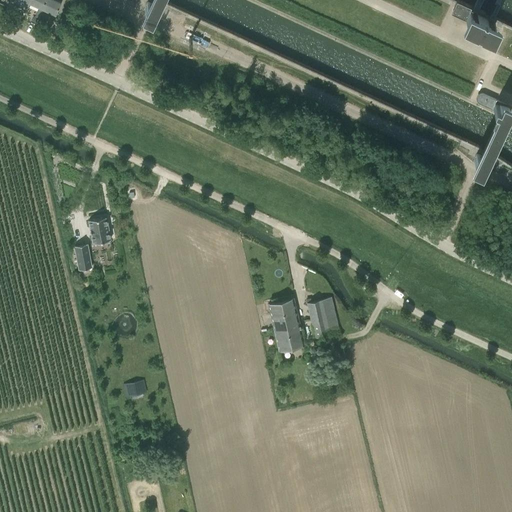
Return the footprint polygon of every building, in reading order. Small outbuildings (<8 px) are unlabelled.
[(45,0),(27,0),(28,1),(26,0),(26,1),(22,10),(26,12),(30,3),(39,7),(40,7),(42,8),(45,0)] [(39,7),(35,16),(38,18),(35,22),(38,23),(40,19),(39,18),(43,9),(55,14),(61,2),(56,0),(45,0),(42,8),(40,7),(39,7)] [(456,2),(451,14),(474,25),(475,23),(483,27),(482,28),(491,32),(495,23),(470,12),(471,9),(456,2)] [(477,95),(476,97),(476,99),(477,101),(478,103),(496,111),(497,109),(493,107),(495,103),(499,105),(499,104),(495,102),(497,99),(483,92),(481,92),(479,93),(478,93),(477,95)] [(89,220),(93,243),(110,239),(106,217),(89,220)] [(91,268),(87,243),(75,245),(80,270),(91,268)] [(307,303),(311,322),(336,316),(332,297),(307,303)] [(268,304),(274,329),(280,328),(280,327),(285,326),(284,323),(299,320),(294,298),(268,304)] [(311,322),(316,342),(331,338),(341,336),(336,316),(311,322)] [(279,351),(304,345),(299,320),(284,323),(285,326),(280,327),(280,328),(274,329),(279,351)] [(144,379),(127,383),(123,384),(126,397),(130,396),(130,397),(144,393),(143,388),(146,387),(144,379)]
